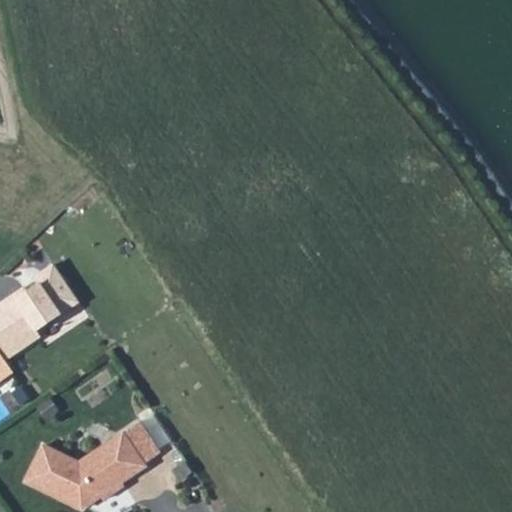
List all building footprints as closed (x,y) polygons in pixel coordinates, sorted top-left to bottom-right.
[(13,296),(0,305),(0,325),(18,352),(41,336),(37,331),(80,302),(55,266),(34,278),(39,285),(16,300),(13,296)] [(0,382),(15,372),(0,351),(0,382)] [(80,464),(44,447),(27,483),(83,510),(102,498),(96,489),(117,475),(123,483),(147,467),(146,466),(162,454),(141,423),(124,434),(129,442),(119,448),(114,441),(80,464)] [(124,434),(114,441),(119,448),(129,442),(124,434)] [(117,475),(96,489),(102,498),(105,501),(126,487),(123,483),(117,475)]
